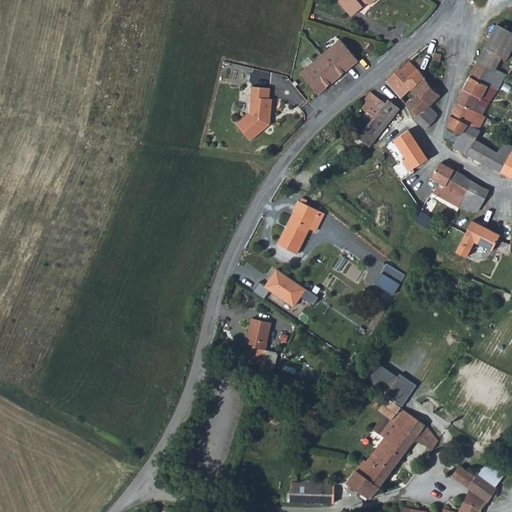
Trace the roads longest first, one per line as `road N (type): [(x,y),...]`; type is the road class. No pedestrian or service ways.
road 1 (unclassified): [(450,10),(277,168),(231,250),(191,389),(132,487)]
road 2 (track): [(0,106),(88,132),(277,168)]
road 3 (unclassified): [(132,487),(318,511)]
road 4 (unclassified): [(450,10),(460,43),(433,144)]
